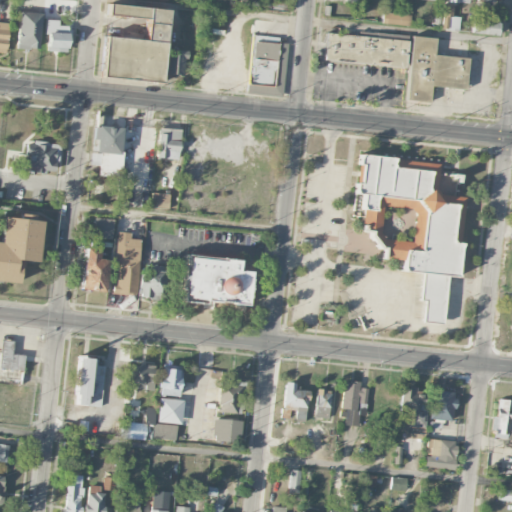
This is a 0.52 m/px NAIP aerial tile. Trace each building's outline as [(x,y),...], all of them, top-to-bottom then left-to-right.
[(166,9),(107,4),(102,76),(161,81),(166,9)] [(39,49),(40,13),(18,12),(17,48),(39,49)] [(410,14),(383,13),(382,23),(409,25),(410,14)] [(459,16),(447,16),(446,30),(458,31),(459,16)] [(45,51),(66,51),(67,26),(58,25),(58,20),(46,19),(45,51)] [(471,33),(497,35),(498,21),(472,19),(471,33)] [(406,66),(407,39),(325,34),(323,61),(406,66)] [(248,87),(263,88),(263,95),(282,96),(287,43),(278,42),(278,37),(252,35),(248,87)] [(467,58),(434,55),(435,38),(411,36),(405,100),(429,102),(430,86),(464,89),(467,58)] [(184,75),(186,51),(166,49),(164,74),(184,75)] [(97,176),(118,178),(122,128),(93,125),(92,140),(96,140),(94,153),(91,152),(89,164),(98,165),(97,176)] [(155,157),(176,160),(180,129),(159,126),(155,157)] [(53,173),(57,144),(27,140),(23,169),(53,173)] [(438,163),(360,155),(356,194),(364,195),(360,230),(374,232),(373,246),(383,247),(382,257),(403,259),(402,271),(421,273),(418,301),(423,301),(421,321),(440,323),(446,276),(456,277),(459,243),(452,242),(453,230),(459,231),(463,197),(435,194),(438,163)] [(150,207),(167,208),(168,193),(150,192),(150,207)] [(40,220),(2,217),(0,239),(0,281),(18,283),(20,261),(36,262),(40,220)] [(97,237),(111,239),(113,219),(94,217),(93,230),(98,230),(97,237)] [(114,293),(136,294),(138,239),(130,239),(130,232),(117,231),(114,293)] [(104,291),(106,259),(97,259),(98,248),(83,247),(81,290),(104,291)] [(238,259),(184,255),(181,300),(245,305),(248,271),(237,270),(238,259)] [(141,265),(140,298),(164,299),(166,266),(141,265)] [(24,356),(11,354),(12,341),(1,340),(0,346),(0,367),(22,370),(24,356)] [(100,407),(105,366),(96,365),(97,359),(79,357),(73,404),(100,407)] [(153,366),(130,364),(129,388),(152,389),(153,366)] [(158,394),(178,396),(180,370),(160,368),(158,394)] [(243,381),(219,381),(218,412),(242,413),(243,381)] [(289,418),(289,410),(295,410),(295,421),(305,421),(306,390),(293,390),(294,383),(283,382),(281,418),(289,418)] [(341,408),(356,409),(356,402),(365,403),(366,388),(359,387),(359,382),(342,382),(341,408)] [(423,438),(425,394),(416,394),(416,388),(401,388),(399,431),(405,431),(405,438),(423,438)] [(330,390),(316,389),(314,417),(328,418),(330,390)] [(454,392),(431,391),(430,419),(453,420),(454,392)] [(156,422),(180,424),(182,400),(159,397),(156,422)] [(154,407),(144,407),(144,424),(153,424),(154,407)] [(213,441),(240,442),(241,420),(213,419),(213,441)] [(144,439),(145,423),(120,422),(119,438),(144,439)] [(425,466),(452,470),(456,442),(429,438),(425,466)] [(0,460),(6,461),(8,445),(0,443),(0,460)] [(287,493),(297,494),(300,470),(289,469),(287,493)] [(79,511),(82,475),(67,474),(64,511),(79,511)] [(375,475),(364,475),(363,487),(374,487),(375,475)] [(390,490),(405,490),(405,478),(390,477),(390,490)] [(84,511),(102,511),(104,486),(86,485),(84,511)] [(498,500),(511,501),(511,490),(498,489),(498,500)] [(115,500),(113,511),(137,511),(139,493),(129,492),(128,501),(115,500)] [(160,510),(161,501),(150,500),(149,511),(169,511),(169,510),(160,510)] [(209,511),(221,511),(220,511),(221,505),(211,503),(209,511)]
